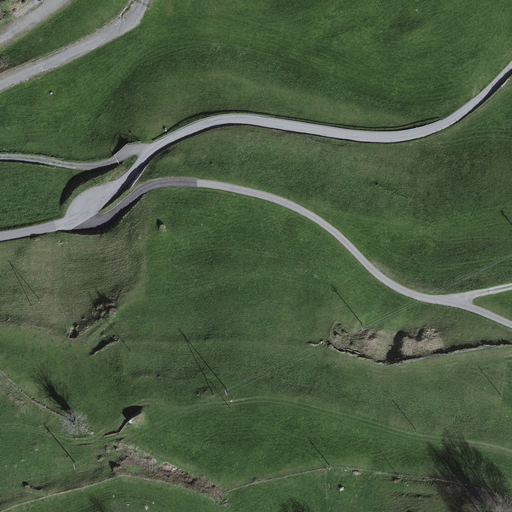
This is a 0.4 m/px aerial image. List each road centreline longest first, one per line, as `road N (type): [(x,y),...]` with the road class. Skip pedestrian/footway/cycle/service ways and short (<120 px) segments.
road 1 (unclassified): [(511,67),(455,119),(418,133),(351,136),(241,119),(205,124),(149,153),(82,217),(0,236)]
road 2 (track): [(0,87),(101,38),(125,22),(138,0)]
road 3 (track): [(0,157),(82,166),(138,149),(149,153)]
